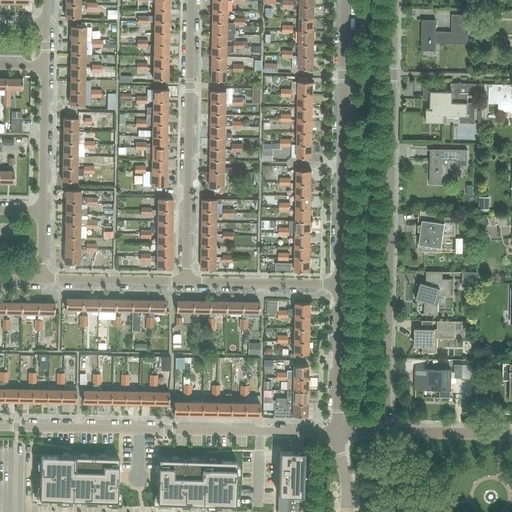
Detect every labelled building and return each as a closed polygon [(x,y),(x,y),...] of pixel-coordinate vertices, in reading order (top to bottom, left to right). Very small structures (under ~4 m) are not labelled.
[(169,10),(169,0),(154,0),(154,10),(169,10)] [(228,11),(228,0),(213,0),(213,11),(228,11)] [(80,18),(80,5),(65,5),(65,17),(80,18)] [(314,18),(315,6),(300,5),(299,18),(314,18)] [(169,22),(169,10),(154,10),(154,21),(169,22)] [(228,23),(228,11),(213,11),(213,23),(228,23)] [(468,25),(469,15),(452,14),(452,21),(452,32),(442,32),(440,31),(436,31),(436,20),(423,20),(422,42),(423,42),(422,53),(423,53),(423,50),(434,51),(434,53),(435,53),(435,43),(467,44),(468,25)] [(314,31),(314,18),(299,18),(299,30),(314,31)] [(169,33),(169,22),(154,21),(154,33),(169,33)] [(228,23),(213,23),(213,34),(235,35),(235,25),(234,25),(234,23),(228,23)] [(70,42),(85,42),(86,26),(81,26),(81,24),(75,24),(75,26),(71,26),(70,42)] [(314,43),(314,31),(299,30),(299,43),(314,43)] [(168,45),(169,33),(154,33),(153,44),(168,45)] [(213,34),(212,46),(227,46),(227,40),(235,40),(235,35),(213,34)] [(85,54),(85,42),(70,42),(70,54),(85,54)] [(314,56),(314,43),(299,43),(299,55),(314,56)] [(168,56),(168,45),(153,44),(153,56),(168,56)] [(234,46),(227,46),(212,46),(212,57),(227,58),(227,52),(234,52),(234,48),(234,46)] [(85,67),(85,54),(70,54),(70,67),(85,67)] [(313,68),(314,56),(299,55),(299,68),(313,68)] [(168,68),(168,56),(153,56),(153,68),(168,68)] [(227,58),(212,57),(212,69),(227,70),(227,58)] [(277,63),(264,63),(264,72),(277,72),(277,63)] [(85,80),(85,67),(70,67),(70,79),(85,80)] [(168,80),(168,68),(153,68),(153,79),(168,80)] [(227,81),(227,70),(212,69),(212,81),(227,81)] [(22,89),(22,79),(5,78),(5,89),(5,95),(9,95),(10,89),(22,89)] [(84,92),(85,80),(70,79),(69,92),(84,92)] [(298,94),(313,95),(313,82),(298,81),(298,94)] [(445,84),(426,83),(426,100),(430,100),(430,109),(426,109),(426,123),(444,123),(444,116),(467,116),(467,123),(475,123),(475,111),(467,111),(468,95),(473,95),(472,98),(475,99),(475,84),(451,84),(451,92),(445,91),(445,84)] [(511,84),(489,84),(489,100),(498,101),(498,110),(511,110),(511,84)] [(153,101),(167,102),(167,90),(153,89),(153,101)] [(226,103),(227,98),(227,91),(212,91),(211,103),(226,103)] [(84,105),(84,92),(69,92),(69,105),(84,105)] [(313,107),(313,95),(298,94),(298,107),(313,107)] [(153,113),(167,113),(167,102),(153,101),(153,109),(146,108),(146,113),(152,114),(153,113)] [(226,115),(226,103),(211,103),(211,114),(226,115)] [(313,120),(313,107),(298,107),(298,108),(298,120),(313,120)] [(167,125),(167,113),(153,113),(152,114),(152,124),(167,125)] [(226,126),(226,115),(211,114),(211,126),(226,126)] [(21,133),(21,119),(11,118),(10,133),(21,133)] [(63,131),(78,131),(78,118),(63,118),(63,131)] [(312,133),(313,120),(298,120),(297,132),(312,133)] [(167,136),(167,125),(152,124),(152,131),(148,131),(146,132),(145,137),(152,137),(152,136),(167,136)] [(226,126),(211,126),(211,137),(226,138),(232,139),(232,133),(226,133),(226,126)] [(78,144),(78,131),(63,131),(63,143),(78,144)] [(312,145),(312,133),(297,132),(297,145),(312,145)] [(167,136),(152,136),(152,137),(152,148),(166,148),(167,136)] [(226,138),(211,137),(211,149),(226,149),(226,138)] [(286,146),(286,139),(281,139),(281,143),(273,144),(263,144),(262,161),(272,161),(273,149),(280,149),(280,146),(286,146)] [(77,156),(78,144),(63,143),(62,156),(77,156)] [(312,157),(312,145),(297,145),(297,157),(312,157)] [(166,160),(166,148),(152,148),(152,154),(145,154),(145,159),(152,160),(152,159),(166,160)] [(225,161),(226,149),(211,149),(210,161),(225,161)] [(429,184),(447,185),(448,160),(457,160),(456,164),(467,165),(467,149),(430,149),(430,177),(429,177),(429,184)] [(77,169),(77,156),(62,156),(62,168),(77,169)] [(166,171),(166,160),(152,159),(152,160),(152,171),(166,171)] [(225,167),(225,161),(210,161),(210,172),(225,172),(231,173),(231,174),(236,175),(236,168),(225,167)] [(77,181),(77,169),(62,168),(62,181),(77,181)] [(0,183),(13,183),(13,171),(0,170),(0,183)] [(296,183),(311,183),(312,170),(297,170),(296,183)] [(166,186),(166,171),(152,171),(151,186),(156,186),(156,189),(161,189),(161,186),(166,186)] [(225,188),(225,172),(210,172),(210,188),(215,188),(215,190),(220,190),(220,188),(225,188)] [(311,196),(311,183),(296,183),(296,196),(311,196)] [(86,197),(81,197),(81,191),(66,190),(66,202),(81,202),(86,203),(86,205),(92,205),(92,198),(86,198),(86,197)] [(311,208),(311,196),(296,196),(296,201),(290,201),(290,203),(285,203),(284,210),(290,210),(290,208),(296,208),(311,208)] [(172,210),(172,198),(157,198),(157,210),(172,210)] [(217,211),(218,200),(203,199),(202,211),(217,211)] [(66,202),(65,214),(80,214),(86,215),(86,209),(80,209),(81,202),(66,202)] [(311,221),(311,208),(296,208),(296,221),(311,221)] [(172,222),(172,210),(157,210),(151,210),(151,215),(157,215),(157,222),(172,222)] [(217,216),(217,211),(202,211),(202,223),(217,223),(217,216)] [(65,214),(65,225),(80,226),(86,226),(86,228),(91,228),(91,221),(86,221),(86,220),(80,219),(80,214),(65,214)] [(455,254),(455,218),(414,217),(414,218),(425,218),(425,220),(422,220),(422,225),(420,225),(420,231),(418,231),(418,247),(424,246),(423,252),(433,252),(433,247),(438,247),(441,247),(443,235),(455,236),(454,254),(455,254)] [(270,221),(261,221),(261,229),(269,229),(270,221)] [(310,234),(311,221),(296,221),(295,226),(289,226),(289,228),(289,233),(295,233),(310,234)] [(172,234),(172,222),(157,222),(157,233),(172,234)] [(217,228),(217,223),(202,223),(202,234),(217,235),(217,228)] [(80,237),(80,226),(65,225),(65,237),(80,237)] [(171,245),(172,234),(157,233),(156,245),(171,245)] [(295,242),(295,246),(310,246),(310,234),(295,233),(295,242)] [(202,234),(202,246),(217,246),(217,235),(202,234)] [(80,249),(80,237),(65,237),(65,248),(80,249)] [(171,257),(171,245),(156,245),(150,245),(150,250),(156,250),(156,254),(156,256),(171,257)] [(217,251),(217,246),(202,246),(201,257),(216,258),(216,257),(216,255),(217,251)] [(310,259),(310,246),(295,246),(295,247),(295,258),(310,259)] [(79,264),(80,249),(65,248),(64,264),(69,264),(69,266),(74,267),(74,264),(79,264)] [(156,254),(150,254),(150,261),(156,261),(156,268),(171,269),(171,257),(156,256),(156,254)] [(201,269),(216,269),(216,262),(222,262),(223,257),(223,256),(216,255),(216,257),(216,258),(201,257),(201,269)] [(310,271),(310,259),(295,258),(295,271),(310,271)] [(475,274),(463,274),(463,284),(475,284),(475,274)] [(434,305),(437,296),(450,296),(450,279),(437,279),(437,286),(430,286),(420,282),(419,285),(417,285),(417,294),(415,300),(423,302),(423,315),(437,315),(437,306),(434,305)] [(82,310),(82,299),(66,299),(66,309),(82,310)] [(99,310),(99,299),(82,299),(82,310),(82,316),(80,316),(80,321),(87,321),(87,316),(87,310),(98,310),(99,310)] [(115,310),(115,299),(99,299),(99,310),(115,310)] [(115,299),(115,310),(120,311),(132,311),(132,300),(115,299)] [(148,311),(148,300),(132,300),(132,311),(131,331),(139,331),(140,315),(138,315),(138,311),(148,311)] [(153,317),(153,311),(165,311),(165,300),(148,300),(148,311),(147,317),(146,317),(146,323),(153,323),(153,317)] [(193,312),(193,301),(176,301),(176,311),(193,312)] [(209,312),(210,301),(193,301),(193,312),(208,312),(209,312)] [(226,312),(226,301),(210,301),(209,312),(208,312),(208,318),(207,318),(207,324),(214,324),(214,318),(214,312),(226,312)] [(242,312),(242,302),(226,301),(226,312),(241,312),(242,312)] [(277,315),(277,310),(277,301),(266,301),(266,315),(277,315)] [(21,313),(21,302),(5,302),(5,313),(21,313)] [(38,314),(38,303),(21,302),(21,313),(37,314),(38,314)] [(247,319),(247,313),(259,313),(259,302),(242,302),(242,312),(241,312),(241,319),(240,319),(240,324),(247,324),(247,319)] [(54,314),(55,303),(38,303),(38,314),(38,320),(42,320),(42,314),(54,314)] [(294,316),(309,316),(309,303),(294,303),(294,310),(287,310),(287,311),(288,311),(288,316),(294,317),(294,316)] [(309,328),(309,316),(294,316),(294,317),(294,328),(309,328)] [(455,339),(455,329),(462,330),(462,322),(455,322),(455,321),(437,321),(437,329),(415,329),(414,336),(412,340),(414,342),(414,347),(422,347),(422,353),(437,353),(437,338),(455,339)] [(308,341),(309,328),(294,328),(293,341),(308,341)] [(308,354),(308,341),(293,341),(293,353),(308,354)] [(260,354),(260,344),(248,344),(248,354),(260,354)] [(173,359),(172,371),(181,371),(182,359),(173,359)] [(511,399),(511,362),(503,362),(502,380),(510,380),(509,399),(511,399)] [(451,397),(450,397),(450,378),(462,378),(462,364),(454,364),(454,373),(450,373),(451,370),(426,369),(414,369),(414,376),(415,376),(415,388),(439,389),(439,397),(437,396),(437,397),(451,397)] [(293,378),(307,378),(308,365),(293,365),(293,370),(286,370),(286,373),(281,373),(281,380),(286,380),(286,378),(293,378)] [(307,391),(307,378),(293,378),(286,378),(286,380),(288,384),(288,390),(286,390),(286,391),(292,391),(292,390),(307,391)] [(83,390),(82,402),(97,403),(97,390),(98,384),(92,384),(92,390),(83,390)] [(19,389),(5,389),(5,401),(19,401),(19,389)] [(33,402),(33,389),(19,389),(19,401),(33,402)] [(47,402),(47,389),(33,389),(33,402),(47,402)] [(61,402),(62,390),(47,389),(47,402),(61,402)] [(76,402),(76,390),(62,390),(61,402),(76,402)] [(111,391),(97,390),(97,403),(111,403),(111,391)] [(190,395),(190,390),(183,390),(183,395),(181,395),(181,401),(173,401),(173,413),(188,414),(188,401),(188,395),(190,395)] [(307,403),(307,391),(292,390),(292,391),(286,391),(286,398),(286,403),(292,403),(307,403)] [(126,391),(121,391),(111,391),(111,403),(126,403),(126,391)] [(140,391),(126,391),(126,403),(140,404),(140,391)] [(154,404),(154,391),(140,391),(140,404),(154,404)] [(168,404),(168,392),(154,391),(154,404),(168,404)] [(230,402),(231,394),(224,394),(224,402),(216,402),(216,414),(230,414),(230,402)] [(206,401),(206,396),(203,396),(203,401),(202,401),(202,414),(216,414),(216,402),(206,401)] [(230,402),(230,414),(244,415),(244,402),(245,402),(245,396),(240,396),(240,402),(230,402)] [(281,405),(281,398),(276,398),(276,404),(274,404),(273,415),(307,416),(307,403),(292,403),(286,403),(286,405),(281,405)] [(202,414),(202,401),(188,401),(188,414),(202,414)] [(259,403),(245,402),(244,402),(244,415),(258,415),(259,403)] [(278,474),(277,511),(286,511),(287,498),(297,498),(298,495),(302,495),(304,452),(279,451),(278,474)] [(40,455),(39,498),(117,501),(118,482),(118,457),(40,455)] [(158,483),(157,502),(235,505),(236,461),(158,459),(158,483)] [(297,511),(297,498),(287,498),(286,511),(297,511)]
